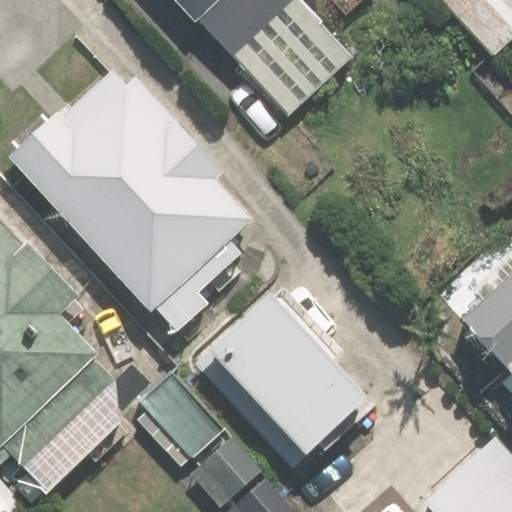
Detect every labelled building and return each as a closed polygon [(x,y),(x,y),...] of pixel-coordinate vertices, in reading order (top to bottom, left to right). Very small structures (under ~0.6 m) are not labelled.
[(365,0),(178,0),(292,116),(363,45),(342,23),(365,0)] [(511,43),(511,0),(443,0),(496,58),(511,43)] [(211,287),(282,221),(125,53),(62,112),(55,104),(19,138),(26,146),(17,154),(185,332),(221,298),(211,287)] [(0,437),(0,460),(4,465),(16,453),(30,469),(134,370),(73,305),(92,287),(38,229),(27,239),(0,210),(0,437)] [(511,254),(459,303),(511,360),(511,254)] [(362,422),(387,399),(286,289),(222,348),(315,449),(354,413),(362,422)] [(175,367),(144,400),(203,456),(234,424),(175,367)] [(272,462),(239,430),(197,474),(230,506),(272,462)] [(511,511),(511,440),(501,430),(421,511),(511,511)] [(42,511),(0,469),(0,511),(42,511)]
